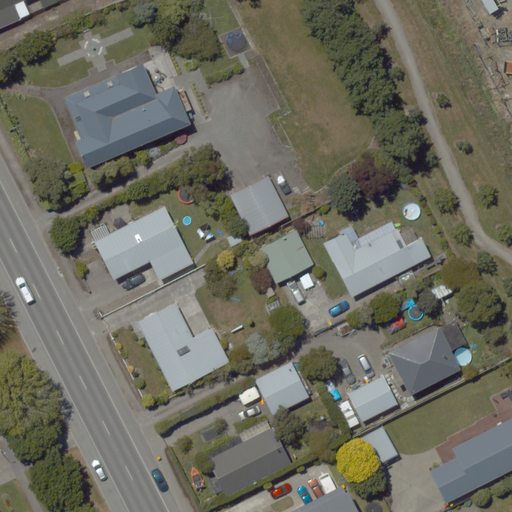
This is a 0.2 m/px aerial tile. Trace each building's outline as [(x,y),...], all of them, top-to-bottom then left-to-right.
[(0,0),(0,31),(22,23),(14,5),(26,0),(0,0)] [(309,0),(255,0),(240,8),(295,112),(279,121),(309,177),(383,138),(309,0)] [(158,90),(146,63),(61,97),(90,166),(199,122),(182,80),(158,90)] [(272,178),(234,196),(251,234),(290,217),(272,178)] [(88,225),(98,248),(115,279),(147,261),(160,285),(198,264),(166,204),(136,220),(127,204),(88,225)] [(360,241),(352,227),(325,241),(356,296),(432,254),(418,229),(406,236),(397,221),(360,241)] [(296,227),(258,247),(278,286),(316,266),(296,227)] [(194,335),(175,300),(137,320),(174,392),(231,362),(212,326),(194,335)] [(441,326),(390,352),(411,393),(462,368),(441,326)] [(294,359),(255,378),(273,414),(312,394),(294,359)] [(347,394),(364,421),(396,400),(379,373),(347,394)] [(511,417),(451,446),(455,455),(429,466),(445,501),(511,469),(511,417)] [(206,454),(230,496),(290,463),(266,420),(206,454)] [(385,424),(358,438),(373,466),(399,452),(385,424)] [(359,511),(341,477),(273,511),(359,511)]
